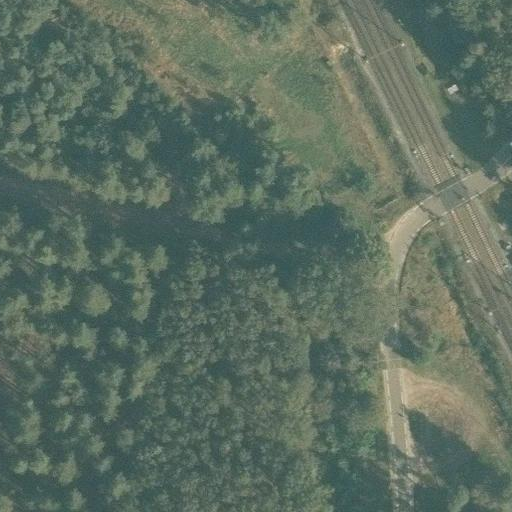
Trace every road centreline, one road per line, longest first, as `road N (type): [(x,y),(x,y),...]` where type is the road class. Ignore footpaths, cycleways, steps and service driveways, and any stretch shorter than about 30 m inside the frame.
road 1 (track): [(392,243),(366,211),(353,154),(329,140),(269,147),(219,168),(180,168),(0,132)]
road 2 (unclassified): [(398,511),(385,311),(392,243),(511,157)]
road 3 (track): [(187,222),(115,511)]
road 4 (track): [(392,243),(322,253),(187,222)]
road 5 (track): [(187,222),(0,179)]
road 6 (track): [(389,361),(511,475)]
